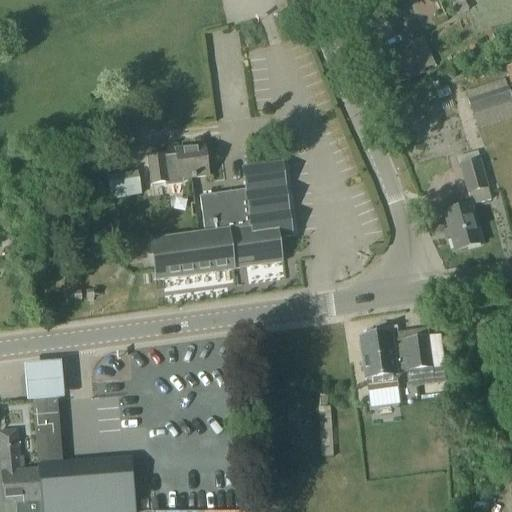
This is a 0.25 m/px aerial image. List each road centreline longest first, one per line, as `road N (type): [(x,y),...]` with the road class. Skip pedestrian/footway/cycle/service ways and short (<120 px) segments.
road 1 (tertiary): [(0,350),(414,294)]
road 2 (tertiary): [(414,294),(411,260),(313,0)]
